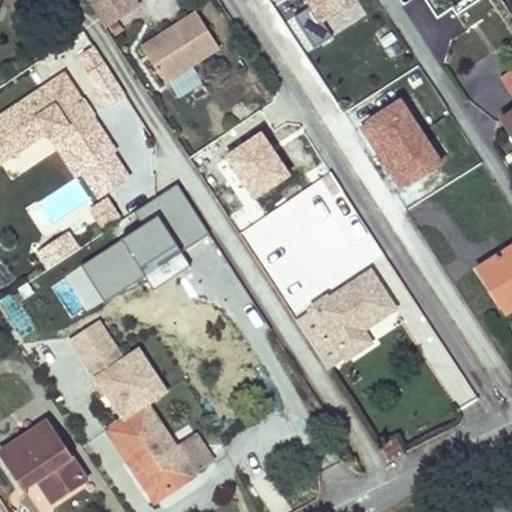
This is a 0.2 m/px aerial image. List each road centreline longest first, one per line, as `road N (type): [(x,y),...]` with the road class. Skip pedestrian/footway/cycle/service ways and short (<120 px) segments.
road 1 (residential): [(235,0),(511,423)]
road 2 (unknown): [(173,159),(392,489)]
road 3 (residential): [(345,511),(511,431)]
